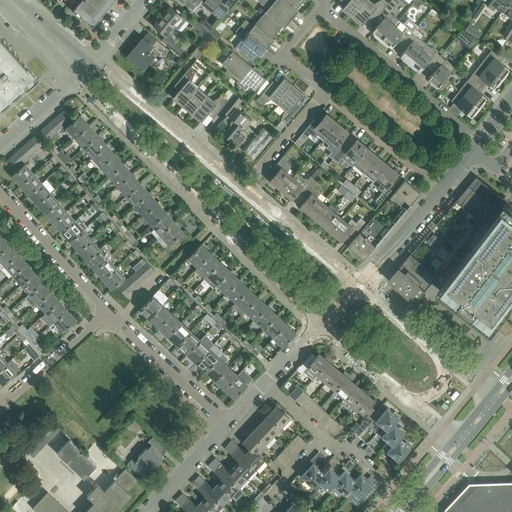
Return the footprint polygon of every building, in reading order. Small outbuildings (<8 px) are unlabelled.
[(72,0),(67,6),(69,7),(80,16),(92,27),(113,0),(72,0)] [(201,0),(181,0),(193,10),(201,0)] [(218,6),(211,0),(204,0),(202,4),(212,12),(218,6)] [(222,0),(221,0),(211,0),(218,6),(218,5),(227,13),(230,9),(222,1),(222,0)] [(284,27),(291,19),(289,18),(268,0),(261,0),(260,3),(267,9),(260,18),(279,33),(278,32),(283,26),(284,27)] [(291,19),(298,11),(296,10),(301,4),(303,5),(297,0),(268,0),(289,18),(291,19)] [(352,17),(366,0),(339,0),(346,5),(342,9),(352,17)] [(373,21),(388,3),(384,0),(380,0),(374,4),(369,0),(366,0),(352,17),(361,25),(368,17),(373,21)] [(380,41),(398,20),(389,13),(398,3),(394,0),(390,0),(384,8),(375,19),(380,23),(372,32),(375,34),(374,36),(380,41)] [(476,19),(486,3),(481,0),(471,16),(476,19)] [(501,11),(509,0),(491,0),(488,6),(494,10),(496,7),(501,11)] [(511,18),(511,0),(509,0),(501,11),(511,18)] [(182,16),(170,6),(161,16),(174,26),(176,28),(179,27),(185,21),(184,18),(182,16)] [(170,31),(174,26),(161,16),(153,26),(164,35),(161,40),(180,55),(184,50),(174,42),(176,40),(170,31)] [(403,43),(416,28),(418,25),(408,17),(403,24),(398,20),(380,41),(387,47),(388,45),(391,48),(399,39),(403,43)] [(210,32),(194,18),(190,23),(200,31),(207,36),(210,32)] [(279,33),(260,18),(253,26),(245,20),(240,25),(265,46),(267,48),(274,40),(272,38),(277,32),(279,34),(279,33)] [(508,39),(511,31),(511,21),(503,35),(508,39)] [(469,24),(465,30),(478,39),(482,33),(469,24)] [(265,46),(240,25),(235,31),(243,38),(235,47),(254,62),(255,62),(253,61),(258,55),(260,56),(267,48),(265,46)] [(215,27),(210,32),(216,37),(218,39),(222,34),(215,27)] [(426,44),(420,39),(424,35),(416,28),(403,43),(408,47),(400,55),(403,58),(402,59),(408,65),(426,44)] [(209,45),(216,37),(210,32),(207,36),(204,40),(194,52),(199,57),(209,45)] [(468,32),(463,39),(468,43),(473,37),(468,32)] [(39,79),(22,61),(1,36),(0,35),(0,109),(1,109),(3,111),(11,104),(9,102),(13,99),(14,101),(22,94),(21,92),(24,88),(26,90),(39,79)] [(167,48),(156,39),(151,45),(142,38),(128,56),(143,68),(155,55),(149,50),(153,47),(162,54),(167,48)] [(431,66),(440,56),(426,44),(408,65),(415,70),(416,69),(419,71),(426,62),(431,66)] [(511,54),(502,48),(498,54),(503,57),(511,62),(511,61),(511,54)] [(509,69),(500,62),(503,57),(498,54),(492,50),(481,63),(503,80),(508,73),(507,72),(509,69)] [(266,80),(234,53),(225,63),(229,67),(224,72),(231,78),(233,76),(238,80),(236,82),(245,90),(248,86),(256,92),(266,80)] [(454,68),(440,56),(431,66),(436,70),(428,79),(431,81),(430,83),(436,89),(446,78),(454,68)] [(503,80),(481,63),(470,77),(481,86),(485,81),(494,88),(496,86),(497,87),(503,80)] [(182,106),(198,87),(191,82),(195,72),(189,67),(174,85),(179,90),(172,98),(182,106)] [(221,79),(211,71),(208,74),(217,82),(221,79)] [(477,90),(481,86),(470,77),(458,91),(480,109),(485,102),(484,101),(486,98),(477,90)] [(278,104),(294,86),(284,78),(278,85),(272,81),(257,99),(262,104),(272,99),(278,104)] [(442,92),(451,82),(446,78),(436,89),(442,93),(442,92)] [(302,106),(296,101),(303,94),(294,86),(278,104),(285,109),(281,119),(286,124),(302,106)] [(191,113),(207,95),(198,87),(182,106),(191,113)] [(480,109),(458,91),(451,101),(471,117),(473,114),(475,115),(480,109)] [(237,123),(244,115),(236,108),(243,100),(234,93),(222,108),(227,113),(216,127),(225,134),(224,135),(230,141),(232,139),(238,144),(247,133),(241,128),(242,127),(237,123)] [(212,118),(228,100),(222,95),(213,100),(207,95),(191,113),(200,121),(207,113),(212,118)] [(74,116),(66,108),(61,112),(69,121),(74,116)] [(69,121),(61,112),(57,116),(64,125),(69,121)] [(323,139),(337,123),(327,114),(319,122),(315,119),(303,133),(307,137),(310,134),(315,137),(318,135),(323,139)] [(74,138),(89,125),(81,115),(66,128),(74,138)] [(64,125),(57,116),(52,120),(60,129),(64,125)] [(55,133),(60,129),(52,120),(47,124),(55,133)] [(339,142),(348,132),(337,123),(323,139),(328,144),(326,147),(331,151),(328,154),(333,159),(344,146),(339,142)] [(55,133),(47,124),(42,129),(50,137),(55,133)] [(83,147),(98,134),(89,125),(74,138),(83,147)] [(254,159),(273,136),(263,128),(244,151),(254,159)] [(50,137),(42,129),(37,133),(45,142),(50,137)] [(92,157),(106,144),(98,134),(83,147),(92,157)] [(43,144),(35,135),(30,140),(38,148),(43,144)] [(353,164),(367,148),(357,139),(348,150),(344,146),(333,159),(338,162),(341,159),(342,161),(344,159),(352,166),(354,164),(353,164)] [(38,148),(30,140),(25,144),(33,153),(38,148)] [(28,157),(33,153),(25,144),(20,148),(28,157)] [(100,167),(115,154),(106,144),(92,157),(100,167)] [(28,157),(20,148),(16,152),(24,161),(28,157)] [(363,172),(377,156),(367,148),(353,164),(354,164),(363,172)] [(24,161),(16,152),(11,156),(19,165),(24,161)] [(109,176),(123,164),(115,154),(100,167),(109,176)] [(293,176),(287,171),(290,167),(287,164),(289,162),(287,161),(290,158),(285,154),(272,169),(277,173),(270,181),(281,190),(293,176)] [(19,165),(11,156),(6,160),(14,169),(19,165)] [(376,178),(387,165),(377,156),(363,172),(373,181),(375,178),(376,178)] [(327,163),(321,159),(318,162),(324,167),(327,163)] [(20,185),(33,173),(25,164),(11,176),(20,185)] [(117,186),(132,173),(123,164),(109,176),(117,186)] [(390,182),(397,174),(387,165),(376,178),(381,183),(377,187),(382,191),(375,200),(380,204),(395,186),(390,182)] [(28,195),(42,183),(33,173),(20,185),(28,195)] [(126,196),(140,183),(132,173),(117,186),(126,196)] [(304,194),(316,179),(311,175),(308,178),(306,177),(305,179),(302,176),(298,180),(293,176),(281,190),(291,199),(299,190),(304,194)] [(511,315),(511,203),(502,196),(477,177),(469,186),(456,201),(481,221),(438,277),(411,254),(388,280),(415,303),(435,280),(442,285),(441,287),(439,290),(459,306),(462,303),(465,306),(464,307),(471,313),(472,311),(475,313),(472,317),(493,333),(496,329),(509,313),(511,315)] [(354,184),(346,178),(343,183),(350,189),(354,184)] [(323,201),(317,196),(321,192),(318,190),(319,188),(317,186),(320,183),(316,179),(304,194),(308,197),(300,206),(311,215),(323,201)] [(391,226),(420,193),(405,180),(391,196),(402,206),(402,204),(405,206),(389,224),(391,226)] [(36,204),(50,192),(42,183),(28,195),(36,204)] [(134,205),(149,193),(140,183),(126,196),(134,205)] [(349,190),(341,184),(337,189),(345,195),(349,190)] [(361,190),(354,184),(350,189),(357,195),(361,190)] [(356,197),(349,190),(345,195),(352,201),(356,197)] [(45,213),(58,201),(50,192),(36,204),(45,213)] [(143,215),(157,202),(149,193),(134,205),(143,215)] [(53,223),(67,211),(58,201),(45,213),(53,223)] [(321,224),(335,207),(331,203),(329,206),(323,201),(311,215),(321,224)] [(151,225),(166,212),(157,202),(143,215),(151,225)] [(331,232),(343,218),(337,212),(339,210),(335,207),(321,224),(331,232)] [(61,232),(75,220),(67,211),(53,223),(61,232)] [(160,234),(174,222),(166,212),(151,225),(160,234)] [(79,216),(75,220),(61,232),(69,241),(83,229),(87,226),(79,216)] [(353,235),(366,221),(361,217),(356,222),(352,218),(348,222),(343,218),(331,232),(341,241),(349,232),(353,235)] [(363,260),(391,226),(389,224),(386,228),(373,217),(348,247),(363,260)] [(168,244),(183,231),(174,222),(160,234),(168,244)] [(78,251),(91,239),(83,229),(69,241),(78,251)] [(443,241),(434,233),(426,242),(436,250),(443,241)] [(0,252),(10,244),(1,235),(0,236),(0,252)] [(86,260),(100,248),(91,239),(78,251),(86,260)] [(0,269),(4,265),(18,254),(10,244),(0,252),(0,269)] [(197,267),(211,253),(201,244),(188,258),(197,267)] [(94,270),(108,258),(112,254),(104,245),(100,248),(86,260),(94,270)] [(207,276),(220,261),(211,253),(197,267),(194,270),(204,279),(207,276)] [(13,275),(26,263),(18,254),(4,265),(13,275)] [(103,279),(116,267),(108,258),(94,270),(103,279)] [(216,284),(229,270),(220,261),(207,276),(216,284)] [(155,271),(147,262),(142,267),(149,276),(155,271)] [(21,284),(34,272),(26,263),(13,275),(21,284)] [(125,277),(116,267),(103,279),(111,289),(125,277)] [(149,276),(142,267),(137,271),(145,280),(149,276)] [(226,293),(239,279),(229,270),(216,284),(226,293)] [(145,280),(137,271),(132,275),(140,284),(145,280)] [(29,294),(43,282),(34,272),(21,284),(29,294)] [(140,284),(132,275),(128,279),(135,288),(140,284)] [(135,288),(128,279),(123,283),(131,292),(135,288)] [(235,302),(248,288),(239,279),(226,293),(235,302)] [(37,303),(51,291),(43,282),(29,294),(37,303)] [(131,292),(123,283),(118,287),(125,296),(131,292)] [(245,311),(258,297),(248,288),(235,302),(245,311)] [(149,319),(162,305),(168,298),(158,289),(153,296),(139,310),(149,319)] [(46,312),(59,301),(51,291),(37,303),(46,312)] [(254,320),(267,306),(258,297),(245,311),(254,320)] [(54,322),(67,310),(59,301),(46,312),(54,322)] [(158,328),(172,313),(162,305),(149,319),(158,328)] [(264,329),(277,315),(267,306),(254,320),(264,329)] [(19,320),(11,310),(8,313),(16,322),(19,320)] [(62,331),(76,320),(67,310),(54,322),(62,331)] [(207,312),(204,317),(213,325),(214,324),(217,321),(212,317),(207,312)] [(222,317),(217,312),(214,315),(219,320),(222,317)] [(168,337),(181,322),(172,313),(158,328),(168,337)] [(273,337),(286,323),(277,315),(264,329),(273,337)] [(177,345),(191,331),(181,322),(168,337),(177,345)] [(283,346),(295,333),(296,332),(286,323),(273,337),(283,346)] [(200,340),(191,331),(177,345),(187,354),(200,340)] [(196,363),(209,349),(214,344),(211,341),(211,339),(205,334),(200,340),(187,354),(196,363)] [(257,335),(254,341),(259,344),(263,338),(257,335)] [(40,355),(30,343),(24,348),(34,361),(40,355)] [(205,372),(219,358),(209,349),(196,363),(205,372)] [(316,375),(330,359),(326,355),(324,358),(318,353),(316,356),(312,353),(297,369),(301,374),(307,367),(316,375)] [(259,362),(254,357),(251,359),(257,365),(259,362)] [(215,381),(228,367),(219,358),(205,372),(215,381)] [(326,383),(337,369),(332,365),(334,362),(330,359),(316,375),(326,383)] [(0,381),(2,384),(16,372),(7,362),(0,368),(0,381)] [(238,375),(237,375),(228,367),(215,381),(224,390),(238,375)] [(234,399),(247,384),(253,378),(243,369),(237,375),(238,375),(224,390),(234,399)] [(335,391),(348,375),(344,371),(342,373),(337,369),(326,383),(335,391)] [(344,398),(355,384),(351,380),(353,378),(348,375),(335,391),(344,398)] [(353,406),(367,390),(362,386),(360,389),(355,384),(344,398),(353,406)] [(294,399),(303,390),(298,385),(289,395),(294,399)] [(303,408),(312,399),(308,395),(303,390),(294,399),(303,408)] [(363,414),(374,400),(369,396),(371,393),(367,390),(353,406),(363,414)] [(312,416),(321,407),(316,403),(312,399),(303,408),(312,416)] [(394,423),(399,417),(383,404),(371,418),(382,427),(387,431),(393,423),(394,423)] [(269,409),(265,413),(281,427),(289,418),(276,406),(271,411),(269,409)] [(321,424),(330,415),(321,407),(312,416),(317,420),(321,424)] [(281,427),(265,413),(261,417),(263,419),(259,423),(272,436),(281,427)] [(330,432),(338,423),(334,419),(330,415),(321,424),(325,428),(330,432)] [(359,435),(366,426),(362,422),(354,431),(359,435)] [(53,423),(49,428),(55,434),(60,429),(53,423)] [(272,436),(259,423),(255,428),(252,426),(249,430),(264,445),(272,436)] [(349,433),(343,428),(338,423),(330,432),(334,437),(349,433)] [(399,438),(399,439),(404,432),(394,423),(393,423),(387,431),(382,427),(377,433),(387,442),(388,442),(392,446),(399,438)] [(264,445),(249,430),(245,434),(247,437),(242,442),(250,448),(256,454),(256,453),(264,445)] [(298,434),(293,439),(302,448),(307,443),(298,434)] [(162,455),(166,451),(152,437),(147,442),(150,445),(142,453),(157,467),(161,463),(160,461),(164,457),(162,455)] [(398,462),(410,448),(399,439),(399,438),(392,446),(388,442),(387,442),(382,448),(398,462)] [(302,448),(293,439),(289,444),(298,452),(302,448)] [(55,454),(82,479),(95,466),(68,440),(55,454)] [(377,454),(368,445),(363,450),(372,459),(377,454)] [(263,460),(256,453),(256,454),(250,448),(245,453),(239,447),(235,451),(255,469),(263,460)] [(255,469),(235,451),(231,455),(237,461),(233,466),(246,478),(255,469)] [(324,473),(324,472),(315,465),(324,456),(319,451),(310,461),(313,463),(301,476),(316,491),(322,485),(317,480),(324,473)] [(290,460),(281,452),(277,456),(286,465),(290,460)] [(157,467),(142,453),(134,462),(131,459),(127,464),(141,478),(145,473),(147,475),(151,471),(153,472),(157,467)] [(340,476),(339,476),(331,468),(339,459),(335,455),(326,464),(329,467),(324,472),(324,473),(317,480),(322,485),(332,494),(337,489),(332,484),(340,476)] [(286,465),(277,456),(272,461),(282,470),(286,465)] [(348,487),(355,480),(347,472),(355,463),(350,459),(342,468),(345,470),(339,476),(340,476),(332,484),(337,489),(337,488),(348,498),(353,492),(348,487)] [(246,478),(233,466),(229,470),(222,464),(218,468),(238,487),(246,478)] [(380,465),(380,466),(376,470),(385,479),(389,474),(380,465)] [(84,511),(67,511),(46,493),(47,492),(46,492),(31,508),(35,511),(114,511),(131,494),(127,490),(137,480),(138,480),(125,468),(104,491),(97,484),(86,496),(94,503),(84,511)] [(238,487),(218,468),(214,473),(221,479),(217,483),(230,496),(238,487)] [(363,502),(380,484),(371,475),(367,479),(360,474),(355,480),(348,487),(353,492),(363,502)] [(230,496),(217,483),(213,488),(206,482),(202,486),(222,505),(230,496)] [(511,511),(511,482),(491,483),(480,484),(480,483),(470,484),(443,511),(511,511)] [(214,511),(222,505),(202,486),(198,490),(205,496),(201,501),(212,511),(214,511)] [(309,511),(291,494),(286,499),(292,504),(285,511),(309,511)] [(212,511),(201,501),(196,506),(189,499),(186,504),(194,511),(212,511)]
